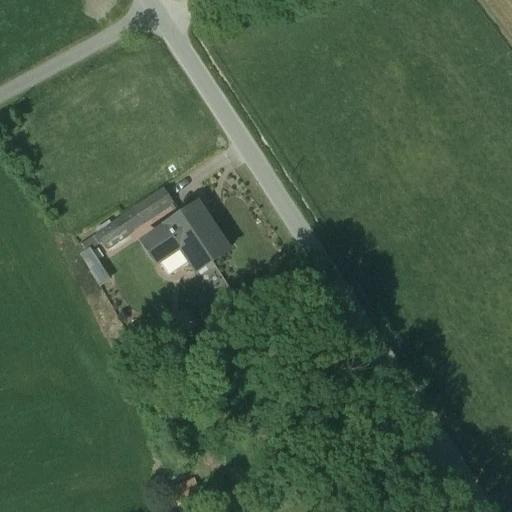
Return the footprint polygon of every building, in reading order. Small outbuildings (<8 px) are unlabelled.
[(165,192),(136,211),(145,224),(173,206),(165,192)] [(210,230),(196,209),(168,227),(169,229),(146,243),(158,262),(181,247),(198,273),(230,253),(213,227),(210,230)] [(145,224),(136,211),(120,222),(129,234),(145,224)] [(108,249),(129,234),(120,222),(99,236),(108,249)] [(91,250),(81,256),(100,287),(111,281),(91,250)] [(184,511),(199,511),(211,508),(200,476),(175,485),(184,511)]
